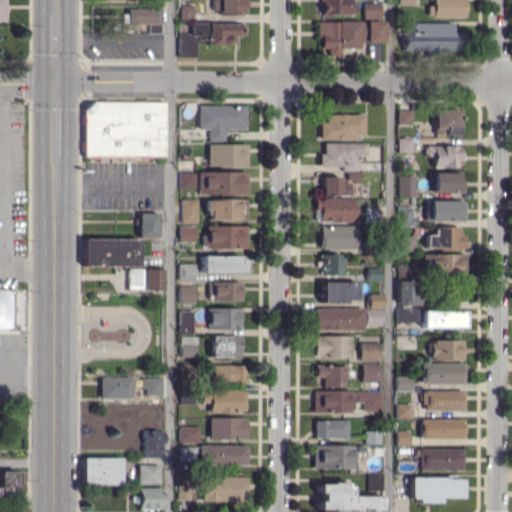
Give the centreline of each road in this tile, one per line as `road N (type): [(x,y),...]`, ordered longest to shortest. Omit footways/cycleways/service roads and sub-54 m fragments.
road 1 (residential): [(0,80),(511,82)]
road 2 (residential): [(499,0),(498,511)]
road 3 (residential): [(279,511),(280,0)]
road 4 (primary): [(54,511),(55,155)]
